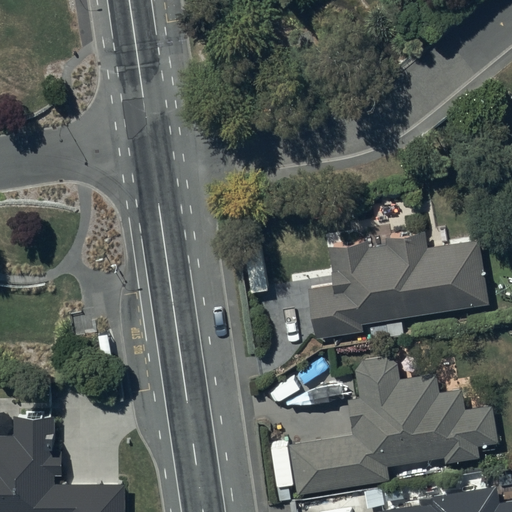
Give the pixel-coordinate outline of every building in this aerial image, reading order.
[(208,0),(195,0),(200,24),(212,22),(208,0)] [(409,330),(406,315),(497,299),(487,239),(437,248),(433,226),(398,233),(399,239),(373,244),(373,240),(335,247),(341,283),(317,287),(325,330),(376,321),(378,336),(409,330)] [(360,368),(359,370),(362,393),(353,394),(357,432),(277,442),(282,482),(306,479),(306,485),(392,474),(390,459),(454,451),(454,455),(486,451),(484,438),(502,436),(498,405),(472,408),(470,387),(447,390),(445,372),(404,377),(402,365),(402,364),(401,363),(401,362),(400,360),(399,359),(398,358),(397,357),(395,356),(394,355),(393,354),(391,353),(390,353),(389,352),(387,352),(386,352),(384,351),(383,351),(381,351),(379,351),(378,351),(376,352),(375,352),(373,353),(372,353),(371,354),(369,355),(368,356),(367,357),(366,358),(365,359),(364,360),(363,361),(362,362),(361,364),(361,365),(360,367),(360,368)] [(0,511),(132,511),(132,481),(61,481),(61,469),(72,469),(72,447),(63,447),(63,413),(23,413),(23,431),(0,430),(0,511)] [(401,511),(511,511),(511,496),(503,498),(502,488),(442,496),(443,505),(401,511)]
